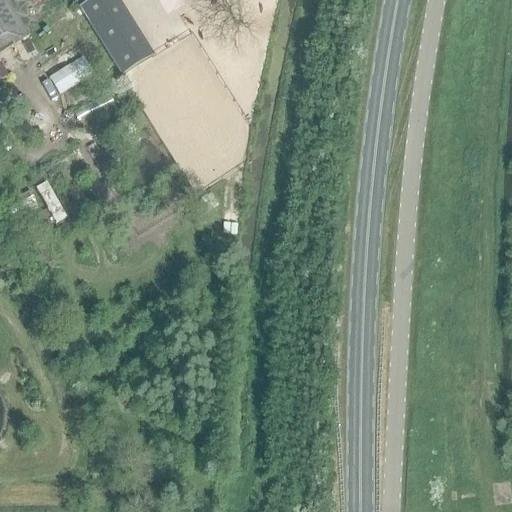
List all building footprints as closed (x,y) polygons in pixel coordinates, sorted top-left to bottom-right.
[(0,0),(0,54),(26,37),(3,0),(0,0)] [(152,58),(116,0),(91,0),(78,8),(121,77),(152,58)] [(80,61),(48,82),(59,98),(94,77),(80,61)] [(112,95),(76,106),(82,124),(102,118),(99,106),(114,101),(112,95)] [(26,250),(41,241),(30,221),(15,228),(26,250)]
